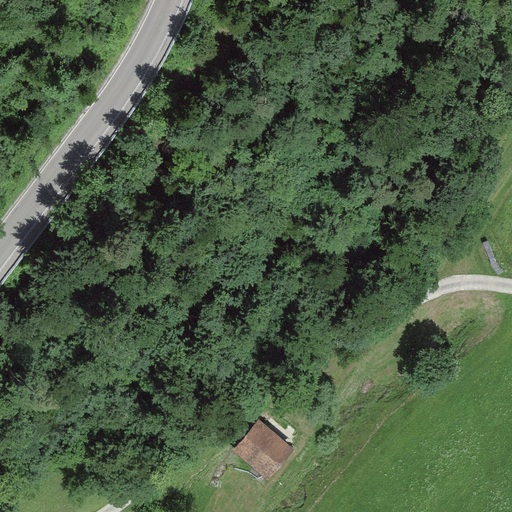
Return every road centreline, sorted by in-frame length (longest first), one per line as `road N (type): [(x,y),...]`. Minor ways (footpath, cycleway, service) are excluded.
road 1 (unclassified): [(107,511),(260,384),(339,335),(459,282),(511,285)]
road 2 (tertiary): [(167,0),(105,109),(0,251)]
road 3 (track): [(511,178),(420,295)]
